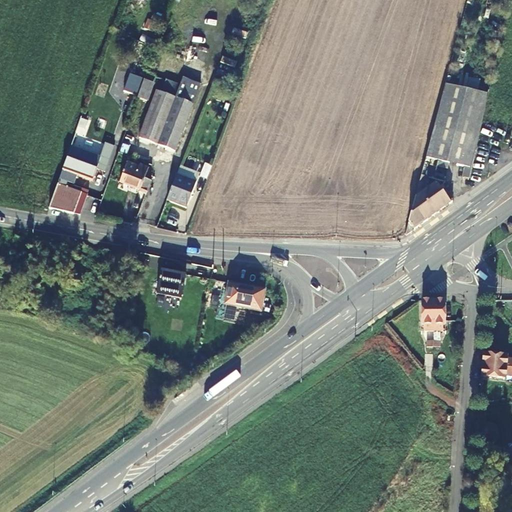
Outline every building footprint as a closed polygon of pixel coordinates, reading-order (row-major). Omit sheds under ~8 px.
[(146,71),(136,98),(142,101),(152,73),(146,71)] [(155,91),(139,138),(156,144),(174,151),(198,83),(178,75),(171,97),(155,91)] [(440,105),(405,235),(449,202),(441,192),(445,188),(438,180),(425,188),(432,163),(457,167),(453,175),(460,176),(459,185),(467,187),(480,126),(488,92),(446,83),(440,105)] [(78,161),(66,157),(58,180),(66,183),(70,172),(92,179),(92,181),(107,186),(111,172),(96,167),(97,163),(80,158),(78,161)] [(111,172),(114,164),(98,160),(97,163),(96,167),(111,172)] [(127,163),(120,183),(141,190),(142,190),(146,191),(151,180),(145,177),(149,167),(140,163),(138,167),(127,163)] [(201,176),(208,179),(212,167),(206,165),(201,176)] [(176,176),(167,200),(186,208),(196,183),(176,176)] [(66,183),(58,180),(48,206),(79,214),(87,190),(66,183)] [(156,293),(180,298),(185,274),(161,269),(156,293)] [(224,302),(260,310),(264,290),(228,283),(224,302)] [(207,301),(218,304),(220,293),(210,291),(207,301)] [(110,311),(123,314),(126,301),(113,298),(110,311)] [(433,300),(421,301),(422,324),(423,324),(424,331),(433,331),(433,300)] [(445,300),(433,300),(433,331),(445,330),(445,323),(446,323),(445,300)] [(506,356),(483,354),(482,365),(511,367),(511,358),(506,358),(506,356)] [(511,367),(482,365),(481,376),(505,378),(505,375),(511,375),(511,367)]
